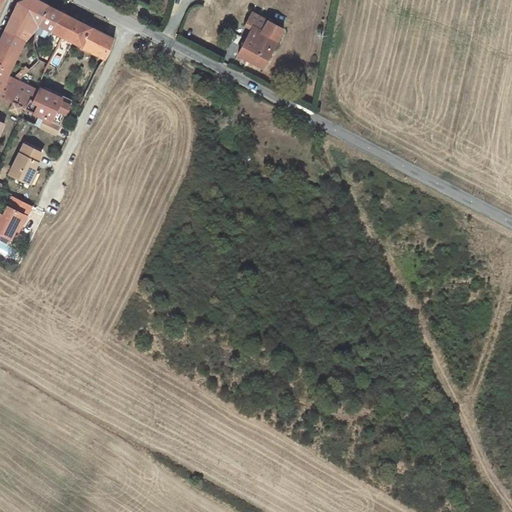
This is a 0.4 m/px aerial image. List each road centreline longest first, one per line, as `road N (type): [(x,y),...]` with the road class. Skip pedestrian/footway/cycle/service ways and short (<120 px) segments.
road 1 (tertiary): [(511,223),(81,0)]
road 2 (track): [(511,508),(308,116)]
